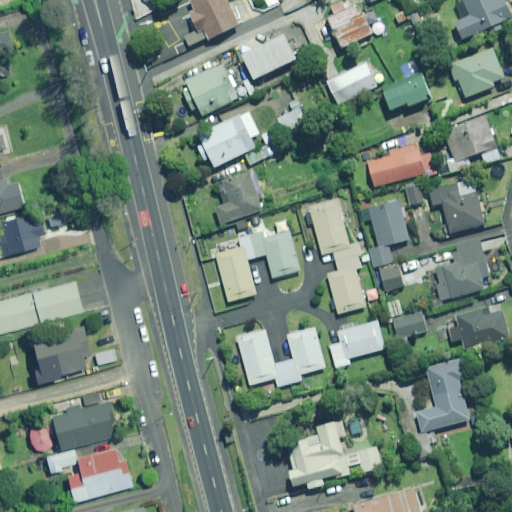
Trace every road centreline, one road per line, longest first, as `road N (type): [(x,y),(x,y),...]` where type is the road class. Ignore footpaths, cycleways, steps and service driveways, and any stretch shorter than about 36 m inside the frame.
road 1 (secondary): [(221,511),(94,0)]
road 2 (unknown): [(140,371),(0,411)]
